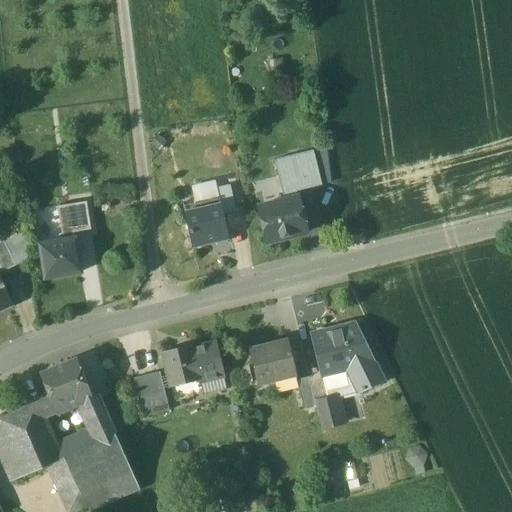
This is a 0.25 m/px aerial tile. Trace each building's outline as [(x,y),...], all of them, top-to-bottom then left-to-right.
[(311,153),(275,162),(283,195),(295,192),(319,186),(311,153)] [(275,162),(249,169),(258,208),(296,199),(295,192),(283,195),(275,162)] [(235,211),(229,186),(216,189),(220,204),(222,214),(235,211)] [(296,199),(258,208),(266,243),(304,234),(296,199)] [(57,207),(63,241),(75,239),(74,233),(91,230),(86,202),(57,207)] [(220,204),(184,213),(192,247),(228,239),(222,214),(220,204)] [(63,241),(40,245),(45,279),(81,273),(75,239),(63,241)] [(4,242),(0,244),(0,264),(3,272),(16,266),(4,242)] [(0,309),(10,305),(11,307),(13,306),(0,279),(0,309)] [(382,381),(356,326),(339,330),(339,331),(331,333),(330,329),(310,334),(319,371),(348,364),(357,384),(361,392),(382,381)] [(273,344),(249,350),(257,385),(274,381),(273,375),(293,369),(286,340),(273,343),(273,344)] [(217,343),(193,348),(200,380),(199,381),(199,384),(210,382),(225,378),(217,343)] [(192,345),(161,352),(169,387),(199,381),(200,380),(193,348),(192,345)] [(76,359),(40,373),(50,399),(55,410),(80,401),(91,396),(90,394),(76,359)] [(348,364),(319,371),(320,376),(322,376),(326,391),(357,384),(348,364)] [(293,369),(273,375),(274,381),(276,390),(297,385),(296,380),(294,376),(295,375),(293,369)] [(159,372),(134,379),(140,401),(160,397),(165,395),(159,372)] [(326,391),(322,376),(320,376),(309,379),(315,405),(318,414),(330,411),(326,391)] [(225,378),(210,382),(211,388),(213,396),(232,391),(229,377),(225,378)] [(309,377),(296,380),(297,385),(302,408),(315,405),(309,379),(309,377)] [(210,382),(199,384),(201,390),(211,388),(210,382)] [(114,434),(95,392),(90,394),(91,396),(80,401),(97,441),(114,434)] [(160,397),(140,401),(143,417),(163,412),(160,397)] [(50,399),(1,421),(26,476),(50,465),(60,461),(41,417),(55,410),(50,399)] [(330,411),(318,414),(321,427),(334,424),(330,411)] [(1,421),(0,421),(0,454),(12,482),(26,476),(1,421)] [(97,441),(63,457),(64,459),(80,493),(131,470),(114,434),(97,441)] [(60,461),(50,465),(65,500),(80,493),(64,459),(60,461)] [(80,493),(65,500),(70,511),(86,511),(139,488),(131,470),(80,493)]
